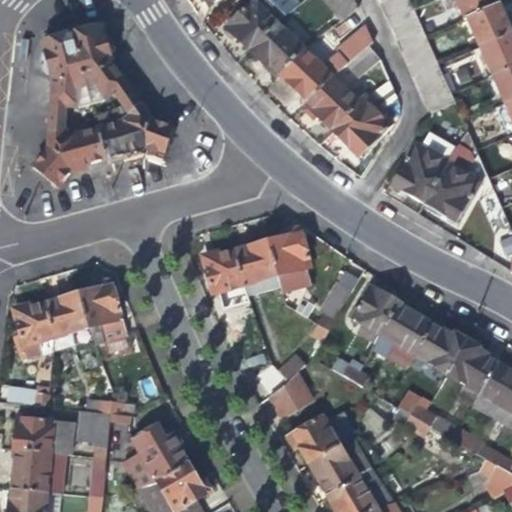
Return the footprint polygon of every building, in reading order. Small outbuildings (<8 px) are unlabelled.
[(238,42),(247,50),(274,23),(283,15),(267,0),(252,0),(251,1),(225,29),(238,42)] [(272,0),(283,13),(294,4),(290,0),(272,0)] [(349,0),(324,0),(340,19),(353,8),(349,0)] [(378,0),(384,13),(407,2),(405,0),(378,0)] [(453,0),(462,20),(465,18),(496,4),(494,0),(453,0)] [(384,13),(389,25),(412,15),(410,10),(407,2),(384,13)] [(465,18),(477,46),(509,33),(505,23),(502,17),(511,12),(511,8),(510,4),(498,9),(496,4),(465,18)] [(389,25),(395,38),(418,28),(412,15),(389,25)] [(276,72),(278,75),(303,50),(274,23),(247,50),(263,65),(273,75),(276,72)] [(98,26),(69,34),(88,105),(98,102),(110,94),(114,95),(119,95),(122,92),(123,88),(123,86),(113,73),(109,67),(108,63),(111,58),(111,51),(111,46),(108,40),(103,35),(100,33),(98,26)] [(335,51),(346,63),(364,47),(368,42),(361,26),(335,51)] [(395,38),(400,50),(423,40),(422,37),(418,28),(395,38)] [(511,40),(509,33),(477,46),(484,62),(490,75),(511,65),(511,40)] [(75,108),(88,105),(69,34),(40,43),(41,48),(40,52),(39,56),(39,58),(39,63),(40,67),(44,72),(49,75),(51,83),(50,93),(49,106),(51,108),(53,109),(55,110),(57,110),(58,110),(60,110),(62,109),(63,108),(75,108)] [(29,40),(20,40),(20,68),(28,71),(29,40)] [(400,50),(406,62),(429,52),(423,40),(400,50)] [(311,43),(303,50),(278,75),(293,89),(306,102),(330,77),(311,58),(319,50),(311,43)] [(376,59),(364,47),(346,63),(344,65),(355,78),(376,59)] [(406,62),(412,75),(434,65),(429,52),(406,62)] [(485,77),(490,75),(484,62),(479,64),(482,71),(485,77)] [(412,75),(417,87),(440,77),(434,65),(412,75)] [(511,65),(490,75),(503,104),(511,99),(511,65)] [(466,79),(475,75),(471,66),(462,70),(466,79)] [(320,120),(331,130),(358,103),(330,77),(306,102),(307,103),(306,106),(320,120)] [(417,87),(422,99),(445,89),(440,77),(417,87)] [(422,99),(428,113),(451,102),(447,94),(445,89),(422,99)] [(364,97),(358,103),(331,130),(347,146),(357,156),(389,121),(364,97)] [(511,99),(503,104),(511,125),(511,99)] [(117,124),(95,130),(103,160),(123,154),(137,150),(160,159),(172,129),(148,119),(138,106),(135,105),(133,105),(130,106),(128,108),(127,111),(127,116),(117,124)] [(84,165),(103,160),(95,130),(71,136),(60,135),(60,133),(59,130),(56,129),(53,129),(51,129),(48,130),(47,131),(45,148),(31,168),(56,188),(72,169),(84,165)] [(408,197),(421,205),(454,145),(426,130),(416,147),(414,146),(412,144),(389,186),(408,197)] [(467,152),(454,145),(421,205),(439,215),(454,223),(477,181),(463,173),(469,161),(467,152)] [(507,229),(490,190),(474,198),(491,236),(507,229)] [(298,234),(265,243),(274,277),(308,268),(304,253),(298,234)] [(277,289),(274,277),(265,243),(250,247),(232,252),(241,287),(245,297),(277,289)] [(210,295),(241,287),(232,252),(214,257),(200,260),(210,295)] [(322,317),(316,327),(326,333),(349,293),(334,284),(316,314),(322,317)] [(91,290),(78,293),(87,328),(91,344),(123,336),(109,285),(91,290)] [(353,336),(372,346),(395,306),(397,302),(387,296),(369,286),(349,319),(359,325),(353,336)] [(70,332),(87,328),(78,293),(60,298),(41,303),(50,339),(53,350),(74,345),(70,332)] [(21,346),(50,339),(41,303),(28,306),(11,311),(18,335),(21,346)] [(403,371),(412,356),(430,326),(415,317),(395,306),(372,346),(368,351),(368,352),(403,371)] [(412,356),(445,375),(464,341),(452,334),(437,326),(435,329),(430,326),(412,356)] [(321,341),(326,333),(316,327),(311,335),(321,341)] [(18,362),(24,361),(21,346),(18,335),(11,337),(18,362)] [(54,353),(53,350),(50,339),(21,346),(24,361),(54,353)] [(454,400),(469,409),(496,364),(489,360),(491,357),(478,349),(464,341),(445,375),(462,385),(454,400)] [(273,370),(276,373),(283,382),(295,372),(301,367),(291,355),(273,370)] [(504,428),(508,422),(511,414),(511,373),(496,364),(469,409),(504,428)] [(340,376),(351,381),(357,372),(346,366),(340,376)] [(309,399),(295,372),(283,382),(275,389),(266,396),(278,417),(309,399)] [(365,376),(357,372),(351,381),(359,386),(365,376)] [(268,380),(275,389),(283,382),(276,373),(268,380)] [(5,403),(33,406),(35,395),(33,394),(33,390),(7,387),(5,403)] [(33,406),(44,407),(46,396),(35,395),(33,406)] [(98,402),(97,413),(109,414),(110,403),(98,402)] [(138,406),(110,403),(109,414),(121,416),(136,417),(138,406)] [(414,405),(409,415),(418,421),(424,411),(414,405)] [(393,418),(413,430),(418,421),(409,415),(398,409),(393,418)] [(96,443),(93,459),(104,460),(109,414),(97,413),(79,411),(75,440),(96,443)] [(434,417),(424,411),(418,421),(427,426),(441,434),(451,440),(458,427),(436,414),(434,417)] [(342,413),(325,423),(338,446),(350,439),(356,436),(342,413)] [(114,470),(121,416),(109,414),(104,460),(103,469),(114,470)] [(10,451),(14,451),(63,456),(68,457),(73,423),(13,415),(11,434),(10,451)] [(297,449),(306,465),(338,446),(325,423),(322,418),(290,436),(297,449)] [(422,435),(427,426),(418,421),(413,430),(422,435)] [(130,440),(139,454),(163,441),(155,426),(130,440)] [(484,443),(458,427),(451,440),(486,460),(491,450),(482,445),(484,443)] [(140,494),(187,467),(181,457),(170,437),(163,441),(139,454),(119,466),(137,495),(140,494)] [(350,439),(338,446),(306,465),(317,483),(325,497),(369,472),(350,439)] [(511,460),(511,462),(491,450),(486,460),(511,474),(511,460)] [(59,491),(63,456),(14,451),(12,471),(10,490),(45,494),(45,489),(59,491)] [(92,468),(103,469),(104,460),(93,459),(92,468)] [(490,498),(499,492),(511,484),(511,474),(486,460),(480,469),(489,474),(491,479),(482,484),(490,498)] [(197,511),(192,503),(204,496),(197,485),(187,467),(140,494),(150,511),(197,511)] [(369,471),(369,472),(325,497),(333,511),(371,511),(388,503),(369,471)] [(511,498),(511,484),(499,492),(506,502),(511,498)] [(42,511),(45,494),(10,490),(9,498),(5,498),(3,511),(42,511)] [(392,511),(388,503),(371,511),(392,511)]
